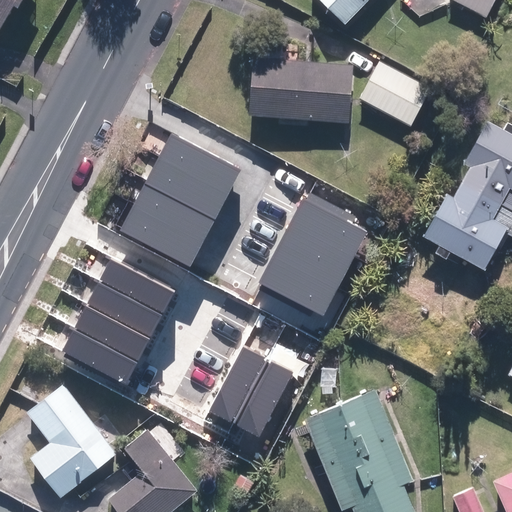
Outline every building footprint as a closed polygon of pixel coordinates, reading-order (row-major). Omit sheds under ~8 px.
[(0,0),(0,31),(16,0),(0,0)] [(331,0),(351,17),(365,0),(331,0)] [(494,0),(465,0),(489,11),(494,0)] [(354,58),(262,54),(260,107),(352,111),(354,58)] [(433,82),(382,58),(366,93),(417,117),(433,82)] [(511,124),(491,113),(468,157),(473,160),(458,187),(453,184),(428,230),(490,263),(511,222),(511,219),(499,213),(511,188),(511,124)] [(234,255),(287,257),(288,226),(261,225),(262,179),(243,179),(244,164),(206,163),(205,177),(157,175),(155,226),(235,229),(234,255)] [(109,330),(90,367),(154,400),(162,386),(185,398),(214,341),(191,329),(206,300),(160,276),(143,308),(136,304),(120,336),(109,330)] [(412,511),(369,393),(304,417),(339,511),(412,511)] [(118,511),(168,511),(203,482),(149,421),(107,458),(125,478),(104,496),(118,511)] [(511,511),(511,469),(489,480),(503,511),(511,511)] [(253,480),(238,473),(225,502),(240,509),(253,480)] [(482,511),(470,487),(449,497),(456,511),(482,511)]
